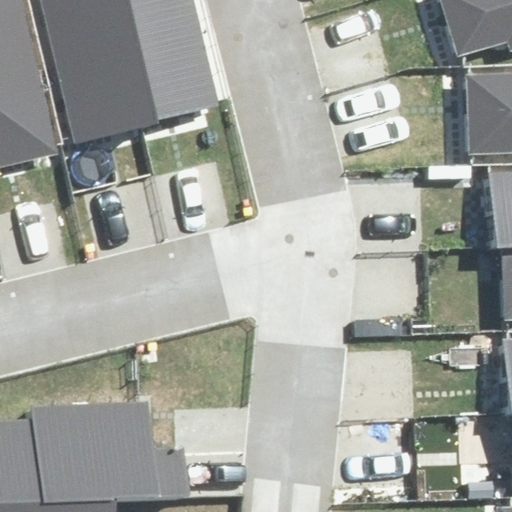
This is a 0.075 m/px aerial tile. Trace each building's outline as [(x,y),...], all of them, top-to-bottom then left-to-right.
[(0,0),(0,157),(46,147),(10,0),(0,0)] [(34,0),(69,143),(146,125),(115,0),(34,0)] [(115,0),(146,125),(212,109),(185,0),(115,0)] [(511,0),(437,0),(452,41),(509,22),(511,31),(511,0)] [(511,68),(467,69),(469,141),(511,139),(511,68)] [(485,245),(499,245),(511,244),(511,166),(483,167),(485,245)] [(511,244),(499,245),(500,309),(511,309),(511,244)] [(511,338),(496,339),(498,400),(511,403),(511,338)] [(0,497),(99,493),(176,486),(174,444),(139,446),(136,396),(24,402),(25,413),(0,414),(0,497)] [(0,511),(100,511),(99,493),(0,497),(0,511)] [(511,511),(511,503),(495,504),(495,511),(511,511)]
